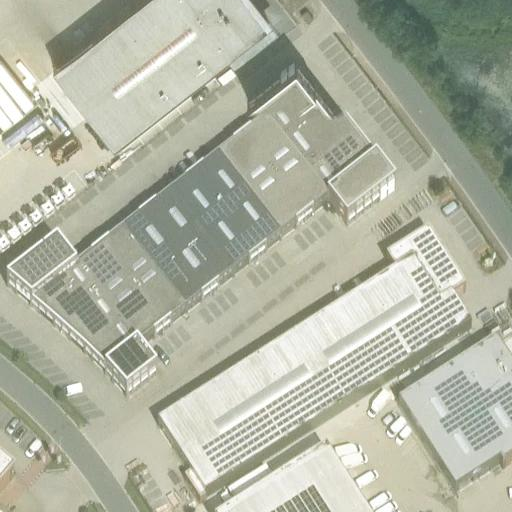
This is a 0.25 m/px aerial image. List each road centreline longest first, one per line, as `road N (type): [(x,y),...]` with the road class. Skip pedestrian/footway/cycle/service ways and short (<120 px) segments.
road 1 (unknown): [(338,4),(0,279)]
road 2 (unclassified): [(335,0),(511,248)]
road 3 (unclassified): [(121,511),(63,426),(0,371)]
